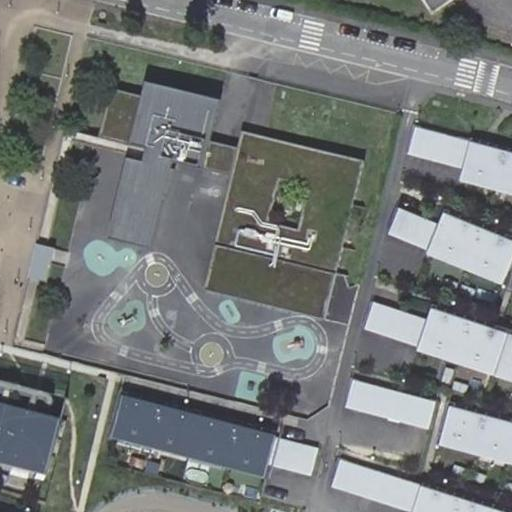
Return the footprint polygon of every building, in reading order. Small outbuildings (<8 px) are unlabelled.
[(511,0),(413,0),(423,14),(444,0),(511,0)] [(242,149),(221,143),(231,104),(156,85),(152,97),(115,88),(102,139),(140,149),(117,239),(154,248),(175,162),(236,178),(207,290),(333,322),(373,164),(247,132),(242,149)] [(511,151),(472,141),(416,125),(407,156),(464,172),(460,185),(511,198),(511,151)] [(437,226),(399,209),(387,234),(425,252),(437,226)] [(511,263),(511,239),(448,215),(431,257),(503,285),(511,263)] [(54,279),(56,246),(42,245),(39,278),(54,279)] [(511,332),(432,307),(427,321),(372,303),(364,327),(419,345),(418,350),(511,379),(511,332)] [(439,402),(354,379),(347,407),(432,430),(439,402)] [(321,444),(122,393),(110,439),(264,478),(267,464),(313,476),(321,444)] [(63,420),(0,403),(0,459),(49,473),(63,420)] [(511,421),(450,405),(439,447),(511,465),(511,421)] [(511,511),(423,486),(340,457),(330,485),(409,511),(511,511)]
